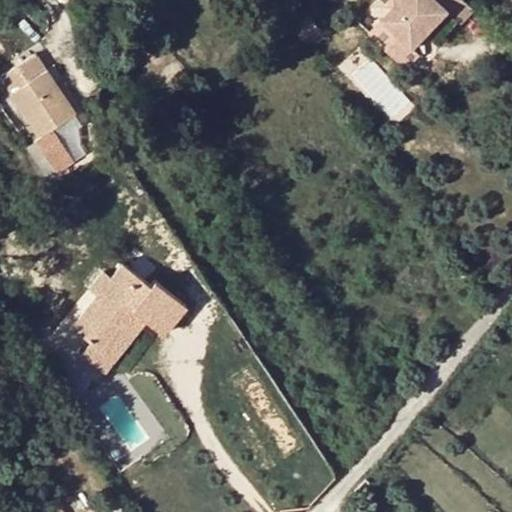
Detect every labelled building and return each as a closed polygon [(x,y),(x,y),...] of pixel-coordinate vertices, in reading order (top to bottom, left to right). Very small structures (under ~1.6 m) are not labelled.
[(405,0),(384,21),(413,50),(450,13),(464,27),(477,14),(462,0),(405,0)] [(311,18),(298,29),(306,40),(319,29),(311,18)] [(37,140),(38,143),(58,171),(59,173),(76,161),(53,130),(77,114),(38,56),(2,79),(41,137),(37,140)] [(0,94),(0,106),(25,141),(31,137),(0,94)] [(53,130),(76,161),(87,154),(82,145),(79,127),(83,124),(77,114),(53,130)] [(50,177),(58,171),(38,143),(30,148),(50,177)] [(53,204),(32,224),(42,235),(63,215),(53,204)] [(112,278),(98,296),(72,329),(92,344),(102,351),(126,320),(120,316),(129,305),(149,321),(161,330),(182,302),(156,282),(153,286),(123,264),(112,278)] [(91,290),(98,296),(112,278),(105,272),(91,290)] [(161,330),(167,335),(189,307),(182,302),(161,330)] [(126,320),(102,351),(92,344),(84,355),(108,374),(149,321),(129,305),(120,316),(126,320)]
